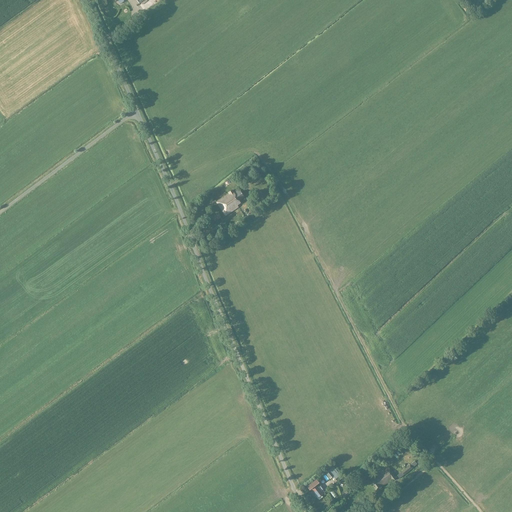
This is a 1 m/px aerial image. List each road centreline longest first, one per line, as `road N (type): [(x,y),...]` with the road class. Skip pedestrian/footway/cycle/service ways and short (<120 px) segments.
road 1 (unclassified): [(302,511),(136,112)]
road 2 (unclassified): [(136,112),(0,212)]
road 3 (unclassified): [(136,112),(86,0)]
